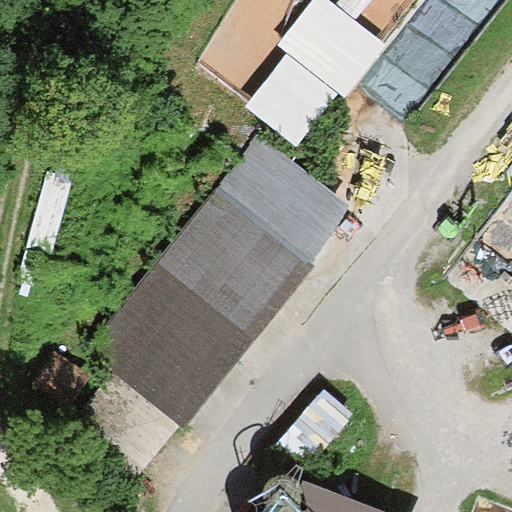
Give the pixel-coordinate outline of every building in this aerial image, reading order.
[(284,52),(276,62),(236,28),(201,70),(303,155),(346,104),(284,52)] [(258,140),(91,357),(110,372),(71,424),(136,473),(175,422),(184,429),(351,211),(258,140)] [(77,411),(94,386),(60,364),(43,389),(77,411)] [(311,475),(358,426),(330,400),(283,450),(311,475)] [(394,511),(294,474),(279,511),(394,511)]
